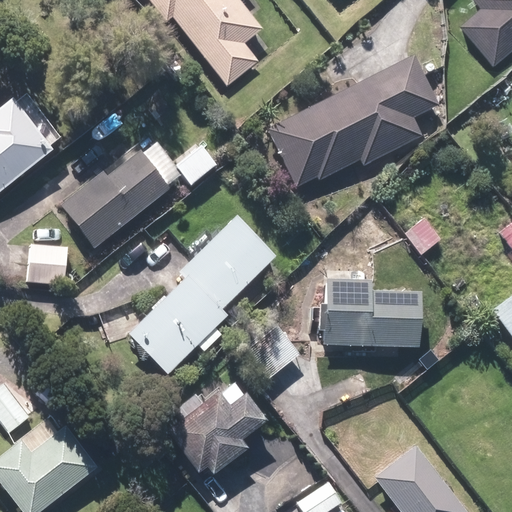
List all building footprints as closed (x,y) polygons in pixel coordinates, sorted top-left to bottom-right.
[(144,0),(165,25),(170,21),(225,89),(256,64),(242,46),(260,32),(233,0),(144,0)] [(511,0),(467,0),(476,11),(455,28),(489,68),(511,49),(511,0)] [(411,60),(265,132),(293,188),(313,178),(315,180),(357,160),(359,166),(418,137),(409,119),(434,106),(411,60)] [(0,194),(48,157),(9,108),(0,115),(0,194)] [(58,209),(91,250),(166,191),(136,154),(103,181),(100,176),(58,209)] [(511,217),(494,232),(511,253),(511,217)] [(437,240),(419,218),(399,235),(418,256),(437,240)] [(126,336),(165,375),(224,317),(218,311),(270,259),(232,220),(175,276),(181,282),(126,336)] [(65,249),(26,247),(24,283),(63,285),(65,249)] [(321,282),(319,347),(414,350),(415,297),(365,295),(365,284),(321,282)] [(511,293),(487,313),(511,344),(511,293)] [(294,356),(271,326),(241,348),(264,378),(294,356)] [(29,417),(5,383),(0,386),(0,420),(9,432),(29,417)] [(163,435),(194,475),(204,468),(209,473),(241,449),(236,443),(261,424),(239,396),(223,408),(213,396),(163,435)] [(0,458),(0,487),(19,511),(39,511),(92,470),(60,430),(27,456),(17,445),(0,458)] [(459,511),(411,449),(371,479),(396,511),(459,511)] [(302,511),(325,511),(340,503),(328,484),(298,504),(302,511)]
